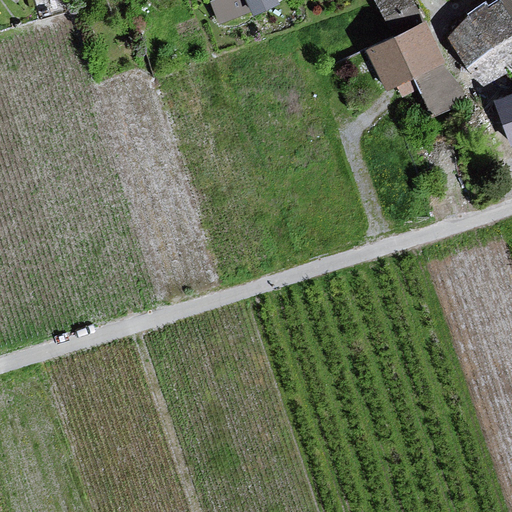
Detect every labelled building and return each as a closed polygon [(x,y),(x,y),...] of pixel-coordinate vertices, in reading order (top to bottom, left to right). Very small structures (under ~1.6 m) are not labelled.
[(201,0),(199,1),(213,27),(271,4),(268,0),(201,0)] [(375,0),(394,39),(427,25),(420,11),(415,0),(375,0)] [(511,0),(505,0),(502,2),(511,18),(511,0)] [(483,82),(511,62),(511,18),(502,2),(495,7),(470,24),(453,36),(483,82)] [(398,85),(402,93),(423,84),(435,110),(461,99),(432,33),(428,24),(427,25),(394,39),(369,51),(387,90),(398,85)] [(511,95),(496,102),(511,143),(511,95)]
